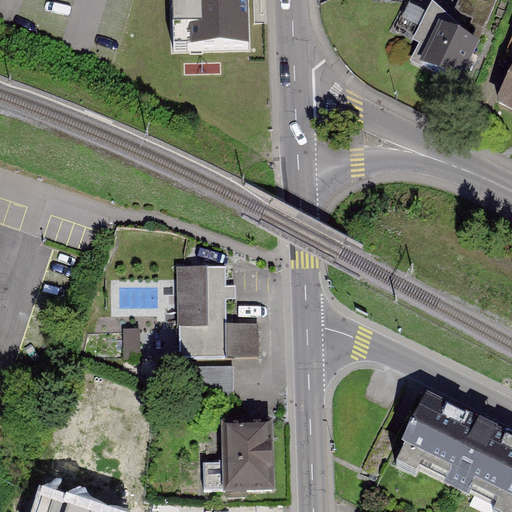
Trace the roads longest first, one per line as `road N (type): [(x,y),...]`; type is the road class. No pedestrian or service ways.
road 1 (unclassified): [(308,327),(363,341),(511,413)]
road 2 (tertiary): [(308,327),(315,511)]
road 3 (tertiary): [(300,172),(308,327)]
road 4 (residential): [(425,155),(356,110),(296,91)]
road 5 (residential): [(300,172),(425,155)]
